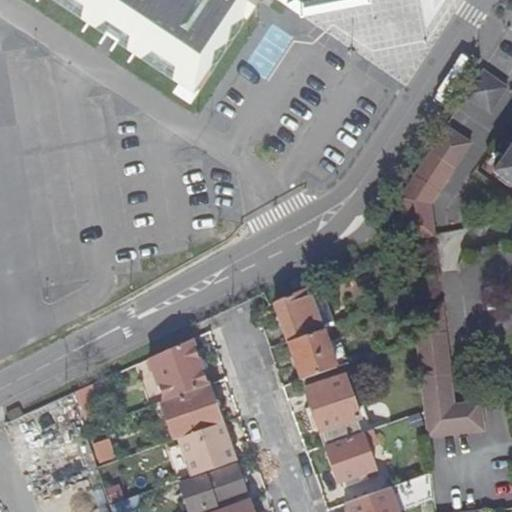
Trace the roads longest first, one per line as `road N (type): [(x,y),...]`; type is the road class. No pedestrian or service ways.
road 1 (residential): [(0,390),(323,220),(358,186),(482,0)]
road 2 (residential): [(303,511),(236,322)]
